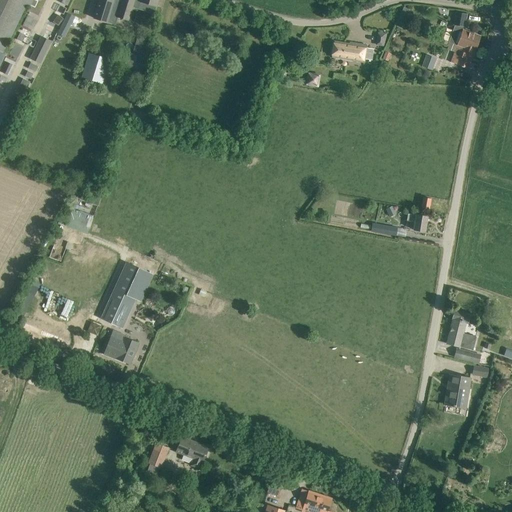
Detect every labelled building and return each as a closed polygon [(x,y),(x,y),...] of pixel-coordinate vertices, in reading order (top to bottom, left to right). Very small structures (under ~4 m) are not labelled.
[(0,0),(0,51),(3,53),(26,5),(29,7),(32,0),(0,0)] [(98,0),(93,17),(115,24),(117,17),(122,0),(98,0)] [(122,0),(117,17),(128,20),(134,0),(136,0),(140,1),(156,6),(158,0),(122,0)] [(404,7),(399,23),(405,25),(410,8),(404,7)] [(66,17),(59,14),(55,22),(62,25),(59,32),(67,36),(76,15),(68,12),(66,17)] [(467,14),(456,12),(453,24),(454,25),(463,26),(464,27),(467,14)] [(24,43),(32,21),(24,18),(16,40),(24,43)] [(463,26),(454,25),(449,42),(457,45),(475,52),(480,36),(462,29),(463,26)] [(384,45),(386,34),(379,33),(377,44),(384,45)] [(31,57),(42,63),(53,40),(42,35),(31,57)] [(132,51),(126,68),(140,73),(146,56),(151,43),(143,40),(139,53),(132,51)] [(10,53),(19,57),(24,45),(15,41),(10,53)] [(367,45),(349,42),(349,43),(334,41),(332,57),(364,62),(365,59),(372,60),(374,49),(367,48),(367,45)] [(469,69),(475,52),(457,45),(451,62),(469,69)] [(89,53),(82,77),(102,83),(109,59),(89,53)] [(426,55),(422,66),(432,70),(436,59),(426,55)] [(6,58),(4,70),(11,72),(14,60),(6,58)] [(0,73),(0,83),(5,86),(9,77),(0,73)] [(308,85),(319,86),(320,74),(308,74),(308,85)] [(423,197),(421,207),(429,209),(431,198),(423,197)] [(89,234),(95,216),(73,208),(67,226),(89,234)] [(427,216),(418,215),(416,214),(416,215),(408,213),(407,220),(414,222),(413,230),(425,231),(427,216)] [(395,236),(395,234),(397,228),(375,224),(374,232),(395,236)] [(131,264),(105,319),(107,320),(123,327),(136,298),(141,301),(153,274),(131,264)] [(18,310),(27,314),(35,295),(25,291),(18,310)] [(470,314),(464,313),(454,311),(452,318),(453,319),(447,343),(473,349),(476,336),(462,333),(465,322),(468,323),(470,314)] [(105,353),(129,363),(138,343),(124,338),(123,342),(111,337),(105,353)] [(479,363),(481,355),(457,349),(455,357),(479,363)] [(487,376),(488,369),(474,366),(473,374),(487,376)] [(470,378),(460,376),(450,374),(445,404),(462,407),(465,388),(468,389),(470,378)] [(199,468),(202,460),(203,460),(208,447),(182,436),(177,450),(193,456),(190,465),(199,468)] [(160,467),(164,457),(167,448),(156,444),(149,462),(150,463),(147,470),(156,474),(159,466),(160,467)] [(278,495),(281,489),(271,484),(268,490),(278,495)] [(329,511),(327,511),(331,498),(302,489),(296,508),(308,511),(329,511)]
